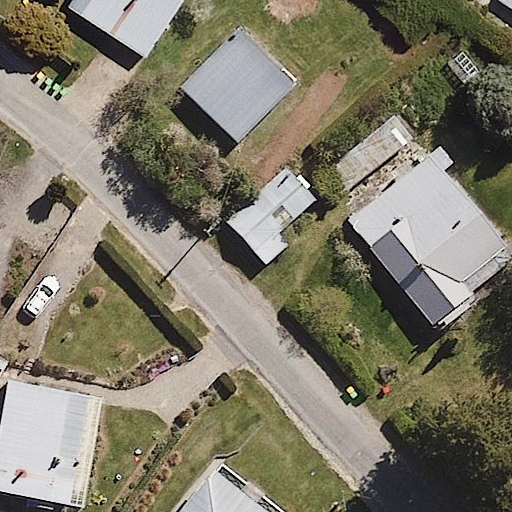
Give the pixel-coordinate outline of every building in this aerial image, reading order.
[(72,0),(67,8),(147,61),(186,0),(72,0)] [(300,87),(239,29),(178,94),(239,151),(300,87)] [(406,141),(386,120),(314,184),(334,206),(406,141)] [(450,171),(431,149),(341,228),(435,335),(511,267),(511,255),(443,177),(450,171)] [(318,197),(287,167),(227,230),(265,267),(286,246),(279,239),(318,197)] [(0,378),(11,363),(0,355),(0,378)] [(83,511),(104,401),(8,383),(0,426),(0,502),(51,511),(83,511)] [(261,511),(207,466),(167,511),(261,511)]
